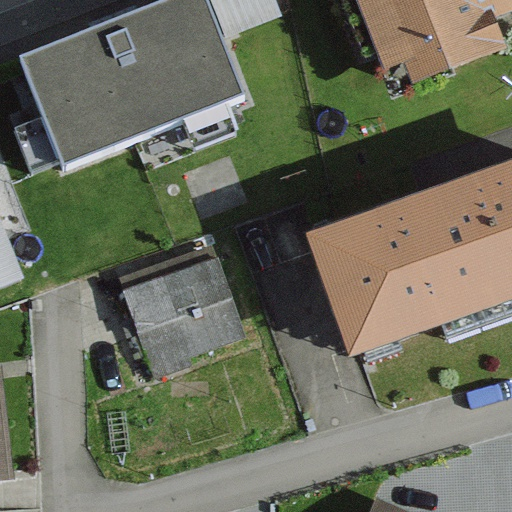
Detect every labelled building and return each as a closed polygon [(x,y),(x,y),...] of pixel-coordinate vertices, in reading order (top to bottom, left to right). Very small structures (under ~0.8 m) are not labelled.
[(511,24),(511,0),(350,0),(393,107),(508,62),(496,31),(511,24)] [(201,2),(18,73),(59,177),(241,106),(201,2)] [(511,181),(310,254),(352,370),(511,312),(511,181)] [(0,238),(0,297),(20,289),(0,238)] [(217,259),(124,291),(156,383),(249,350),(217,259)] [(0,400),(0,486),(12,485),(0,400)]
